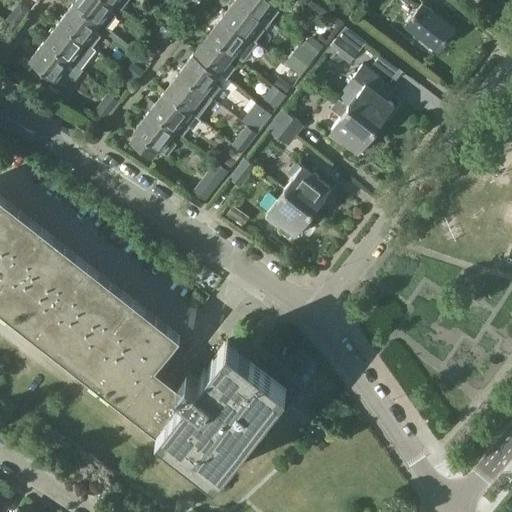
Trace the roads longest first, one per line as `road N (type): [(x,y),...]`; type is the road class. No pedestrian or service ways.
road 1 (residential): [(319,327),(0,104)]
road 2 (residential): [(319,327),(511,55)]
road 3 (residential): [(450,511),(319,327)]
